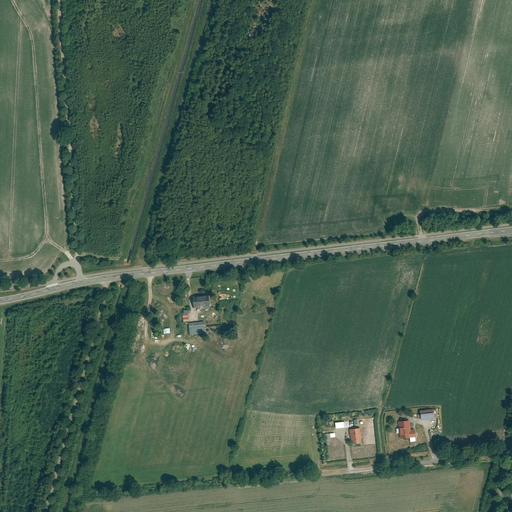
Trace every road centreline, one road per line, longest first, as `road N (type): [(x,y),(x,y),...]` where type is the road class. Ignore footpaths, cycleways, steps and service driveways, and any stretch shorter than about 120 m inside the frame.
road 1 (tertiary): [(511,231),(114,276),(0,299)]
road 2 (track): [(58,0),(77,263)]
road 3 (track): [(45,511),(108,273)]
road 4 (residential): [(347,471),(511,451)]
